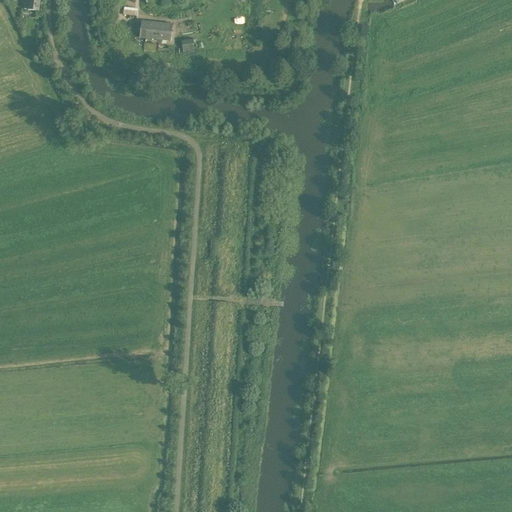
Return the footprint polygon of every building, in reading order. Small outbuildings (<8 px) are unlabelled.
[(28,0),(28,4),(25,3),(25,9),(28,9),(28,10),(39,11),(40,6),(40,5),(41,3),(41,0),(28,0)] [(119,5),(112,4),(110,24),(117,24),(117,21),(118,21),(118,17),(115,16),(115,12),(119,13),(119,9),(118,8),(119,5)] [(170,42),(172,24),(142,21),(140,39),(170,42)] [(182,40),(184,52),(195,50),(194,38),(182,40)] [(218,242),(206,241),(205,256),(217,257),(218,242)] [(220,352),(222,329),(211,328),(209,351),(220,352)]
